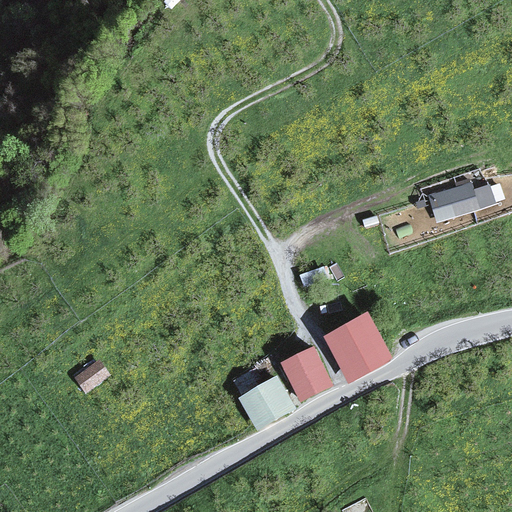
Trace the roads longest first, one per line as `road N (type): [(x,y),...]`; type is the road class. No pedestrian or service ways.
road 1 (track): [(324,0),(341,34),(333,52),(319,68),(233,114),(218,148),(308,331),(348,393)]
road 2 (tertiary): [(135,511),(436,348),(511,324)]
road 3 (track): [(462,511),(410,462),(402,431),(404,365)]
